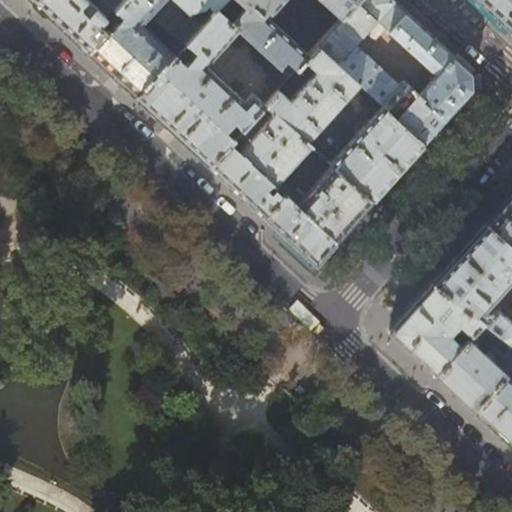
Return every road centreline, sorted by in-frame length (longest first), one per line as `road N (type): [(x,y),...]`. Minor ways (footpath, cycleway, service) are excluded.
road 1 (residential): [(319,321),(0,27)]
road 2 (residential): [(511,108),(319,321)]
road 3 (residential): [(511,495),(319,321)]
